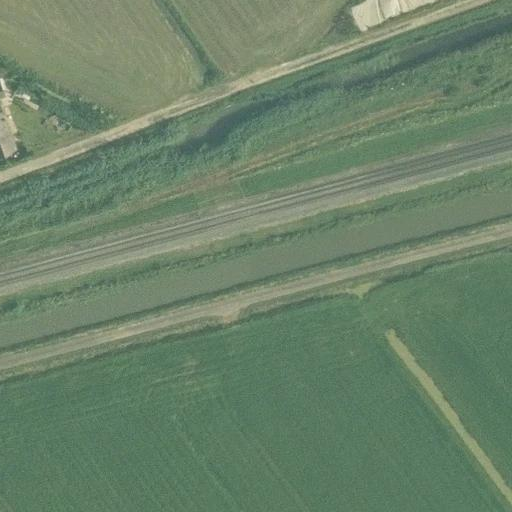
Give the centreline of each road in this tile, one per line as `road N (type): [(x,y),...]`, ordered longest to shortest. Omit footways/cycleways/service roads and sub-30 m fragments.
road 1 (unclassified): [(0,367),(511,236)]
road 2 (unclassified): [(0,173),(472,0)]
